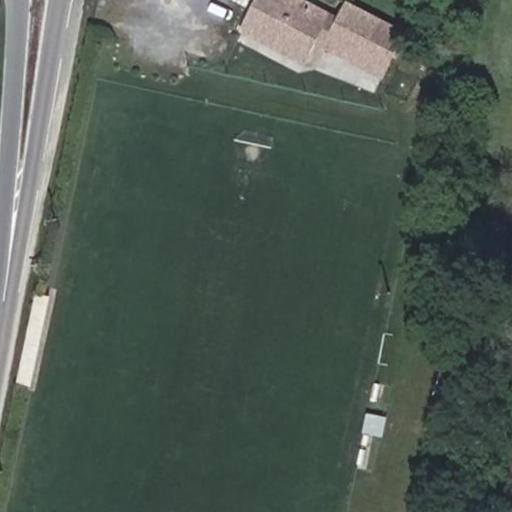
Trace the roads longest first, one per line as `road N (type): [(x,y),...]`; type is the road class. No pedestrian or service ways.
road 1 (tertiary): [(27,144),(0,313)]
road 2 (tertiary): [(27,144),(62,0)]
road 3 (tertiary): [(24,0),(27,144)]
